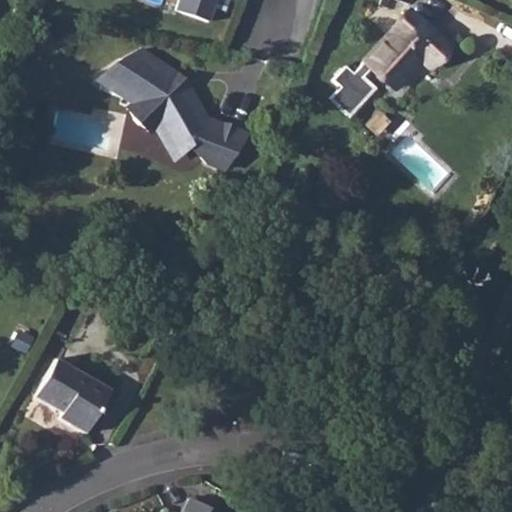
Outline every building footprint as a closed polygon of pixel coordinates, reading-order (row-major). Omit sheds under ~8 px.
[(180,0),(176,13),(208,24),(216,0),(180,0)] [(426,69),(444,48),(404,14),(348,75),(341,68),(327,82),(335,89),(325,100),(344,117),(369,89),(357,79),(367,69),(389,89),(416,60),(426,69)] [(75,40),(77,21),(38,16),(35,35),(75,40)] [(159,72),(143,54),(130,66),(126,63),(122,64),(102,83),(101,86),(103,89),(122,96),(136,104),(127,111),(134,122),(139,128),(149,135),(157,127),(169,155),(171,157),(174,157),(190,142),(213,167),(230,171),(244,131),(211,123),(203,120),(187,103),(188,99),(181,91),(178,91),(176,93),(171,87),(172,83),(172,80),(163,71),(159,72)] [(31,334),(21,328),(13,341),(24,347),(31,334)] [(109,390),(54,359),(33,397),(60,413),(57,419),(84,434),(109,390)] [(211,511),(189,500),(182,511),(211,511)]
